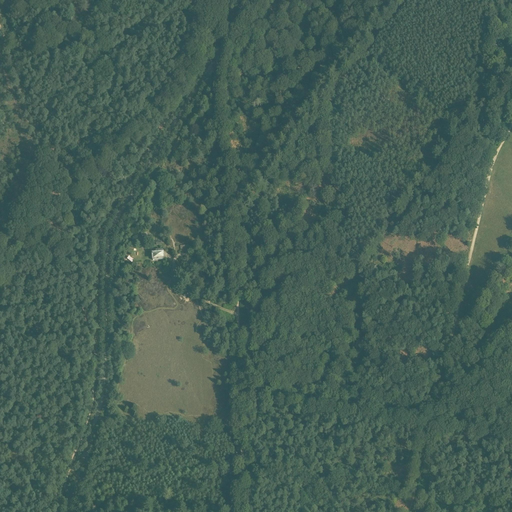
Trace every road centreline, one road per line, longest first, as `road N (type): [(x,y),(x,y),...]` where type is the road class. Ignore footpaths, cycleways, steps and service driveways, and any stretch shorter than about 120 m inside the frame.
road 1 (unclassified): [(65,511),(104,378),(109,230),(257,0)]
road 2 (track): [(243,511),(231,214),(219,69),(201,0)]
road 3 (track): [(53,511),(88,414),(95,344),(68,194),(43,152),(0,27)]
road 4 (unknown): [(219,37),(244,198),(255,388)]
road 5 (track): [(0,271),(13,239),(59,177),(98,158),(160,102),(209,31)]
road 6 (track): [(511,125),(493,160),(451,333),(456,348),(474,353),(511,318)]
road 7 (track): [(240,385),(511,435)]
road 8 (track): [(394,0),(231,214)]
road 9 (track): [(355,51),(498,150)]
road 10 (track): [(415,511),(456,348)]
